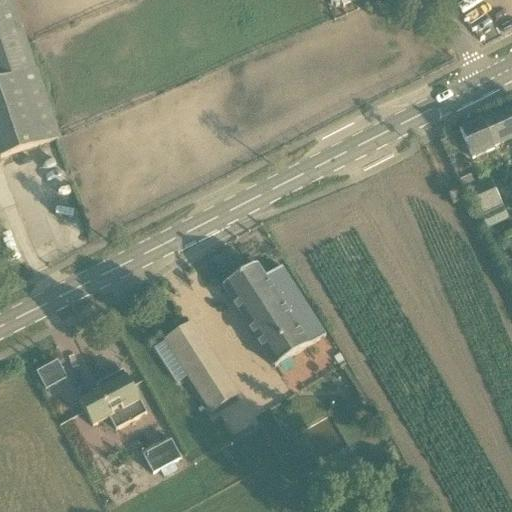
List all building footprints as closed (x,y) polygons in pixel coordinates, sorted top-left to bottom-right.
[(0,0),(0,159),(0,160),(34,149),(59,140),(52,121),(11,0),(0,0)] [(511,107),(459,131),(472,161),(493,151),(493,150),(511,140),(511,107)] [(494,176),(488,178),(467,188),(481,218),(480,218),(486,231),(508,221),(494,192),(500,189),(494,176)] [(67,184),(23,203),(31,220),(74,201),(67,184)] [(448,196),(452,206),(466,200),(461,191),(448,196)] [(275,370),(325,337),(281,268),(264,280),(256,267),(223,288),(275,370)] [(165,342),(166,343),(154,351),(176,385),(186,378),(209,414),(237,397),(191,326),(165,342)] [(48,391),(70,380),(62,363),(39,373),(48,391)] [(147,416),(123,372),(96,387),(99,392),(79,403),(93,429),(109,420),(116,433),(147,416)] [(181,460),(171,442),(142,457),(152,476),(181,460)]
